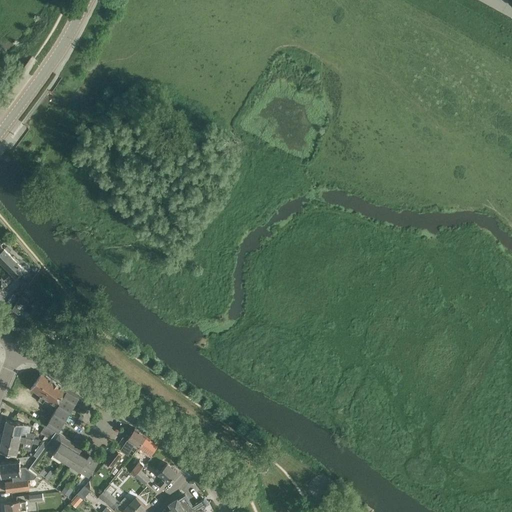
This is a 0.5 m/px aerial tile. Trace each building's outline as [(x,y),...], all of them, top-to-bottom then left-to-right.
[(0,290),(2,288),(2,289),(8,284),(16,276),(17,276),(25,269),(5,247),(4,248),(2,246),(0,248),(0,258),(13,272),(4,279),(2,277),(0,278),(0,290)] [(21,295),(12,309),(20,314),(29,301),(22,296),(21,295)] [(43,403),(47,399),(57,383),(42,372),(31,388),(42,395),(39,400),(43,403)] [(57,383),(47,399),(51,402),(48,407),(52,410),(55,405),(57,406),(67,389),(57,383)] [(63,398),(74,405),(79,397),(68,390),(63,398)] [(69,414),(74,405),(63,398),(57,407),(69,414)] [(64,422),(69,414),(57,407),(52,415),(64,422)] [(48,419),(43,415),(39,422),(44,425),(48,419)] [(47,424),(57,430),(59,431),(64,422),(52,415),(47,424)] [(7,419),(4,435),(33,442),(35,433),(27,432),(27,433),(22,432),(24,423),(7,419)] [(51,438),(57,430),(47,424),(46,424),(41,432),(51,438)] [(134,445),(138,448),(147,435),(135,428),(128,439),(121,450),(128,455),(134,445)] [(61,455),(70,441),(60,434),(54,443),(58,446),(55,452),(61,455)] [(33,442),(4,435),(0,450),(17,455),(20,442),(24,443),(23,448),(31,450),(33,442)] [(147,435),(138,448),(149,456),(151,454),(158,443),(147,435)] [(70,461),(80,447),(70,441),(61,455),(70,461)] [(44,448),(40,446),(34,455),(38,457),(44,448)] [(89,453),(80,447),(70,461),(80,468),(89,453)] [(122,454),(115,448),(104,462),(112,468),(122,454)] [(99,459),(89,453),(80,468),(90,474),(99,459)] [(35,478),(37,475),(25,466),(21,467),(20,460),(0,462),(2,475),(13,474),(13,481),(28,479),(35,478)] [(136,475),(141,469),(146,463),(144,461),(143,462),(140,461),(132,471),(136,475)] [(178,472),(167,463),(158,473),(164,478),(158,484),(163,488),(169,482),(178,472)] [(150,478),(141,469),(136,475),(145,484),(150,478)] [(54,473),(50,470),(45,476),(49,479),(54,473)] [(28,479),(13,481),(6,482),(7,492),(29,489),(28,479)] [(73,483),(70,487),(65,493),(69,496),(68,497),(71,500),(77,493),(74,490),(77,486),(73,483)] [(115,508),(120,502),(112,494),(117,489),(110,483),(101,494),(115,508)] [(62,491),(65,493),(70,487),(67,485),(62,491)] [(90,491),(90,490),(86,486),(85,486),(77,493),(83,499),(90,491)] [(205,511),(204,511),(202,510),(198,510),(197,509),(198,508),(195,504),(193,506),(185,494),(178,499),(177,498),(170,503),(172,507),(167,510),(166,507),(161,511),(205,511)] [(71,503),(76,507),(83,499),(78,495),(71,503)] [(125,497),(120,502),(126,508),(125,508),(129,511),(140,511),(147,506),(136,496),(131,502),(125,497)] [(6,502),(7,511),(26,511),(26,502),(20,503),(20,500),(6,502)]
